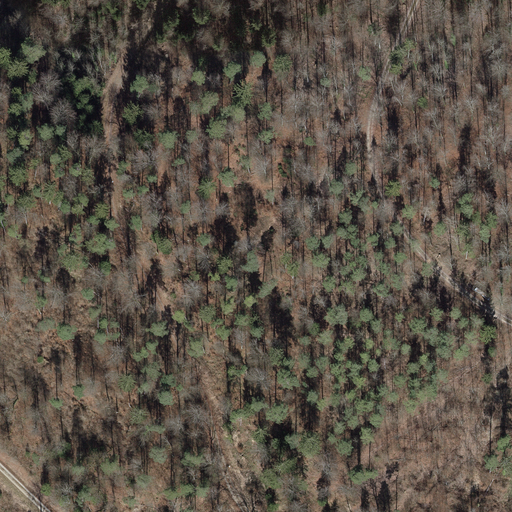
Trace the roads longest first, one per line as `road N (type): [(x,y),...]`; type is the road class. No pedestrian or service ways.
road 1 (track): [(247,511),(193,372),(122,241),(107,194),(106,117),(132,51),(165,0)]
road 2 (track): [(417,0),(377,94),(367,144),(381,197),(472,298),(511,321)]
